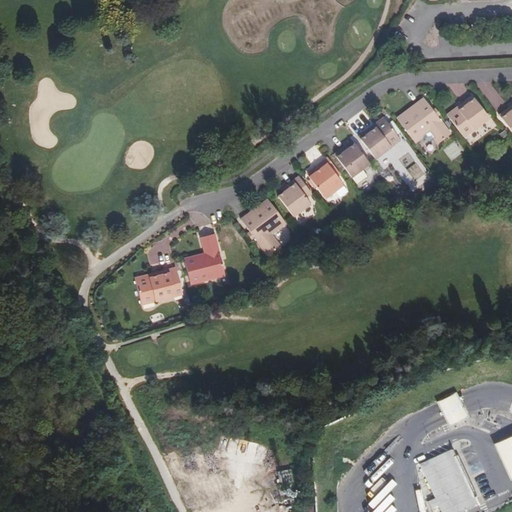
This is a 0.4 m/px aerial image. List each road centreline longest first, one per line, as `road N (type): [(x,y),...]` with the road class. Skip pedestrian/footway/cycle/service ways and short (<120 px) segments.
road 1 (residential): [(511,73),(386,84),(235,192),(203,204)]
road 2 (track): [(145,511),(0,217)]
